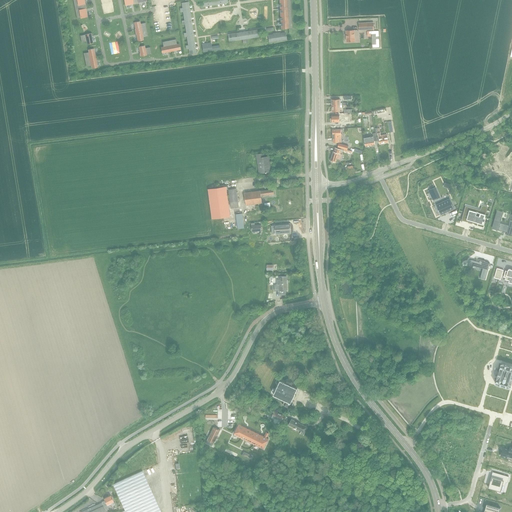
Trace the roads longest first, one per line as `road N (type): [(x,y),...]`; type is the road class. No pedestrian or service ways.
road 1 (unclassified): [(57,511),(125,447),(216,394),(264,320),(324,301)]
road 2 (tertiary): [(438,511),(419,461),(348,369),(324,301)]
road 3 (tertiary): [(316,184),(312,0)]
road 4 (residential): [(377,171),(404,220),(511,251)]
road 5 (unclassified): [(377,171),(511,113)]
